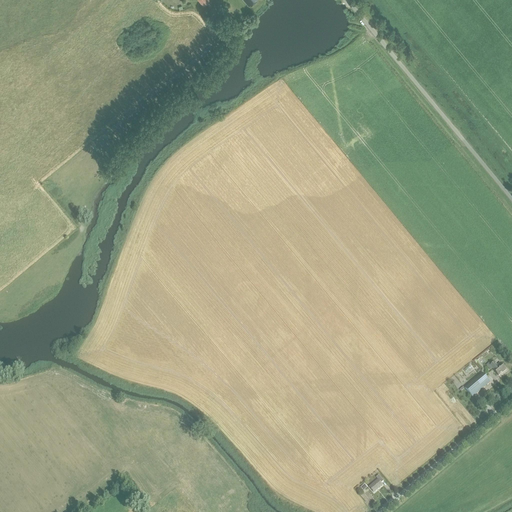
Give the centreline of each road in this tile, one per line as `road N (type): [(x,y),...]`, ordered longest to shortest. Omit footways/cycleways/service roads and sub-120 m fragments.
road 1 (tertiary): [(511,199),(347,0)]
road 2 (track): [(373,0),(511,167)]
road 3 (unclassified): [(381,511),(511,402)]
